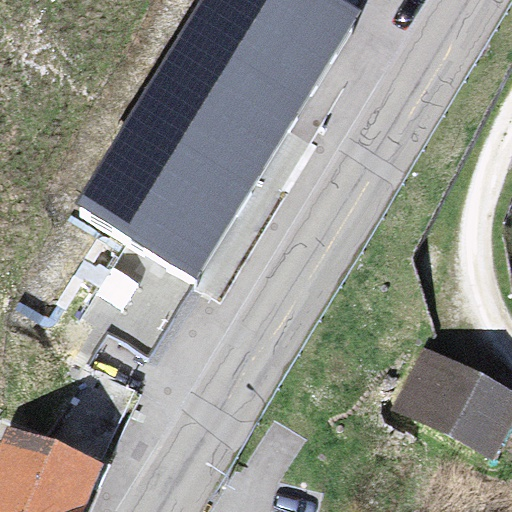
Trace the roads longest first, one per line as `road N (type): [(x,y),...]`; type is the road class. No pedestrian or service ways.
road 1 (secondary): [(466,0),(153,511)]
road 2 (track): [(511,116),(483,183),(473,243),(482,297),(511,348)]
